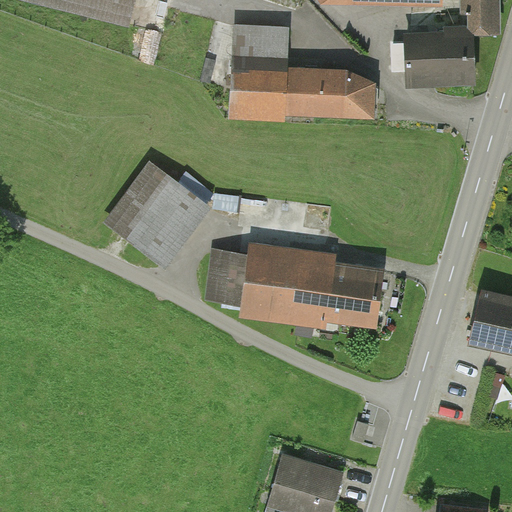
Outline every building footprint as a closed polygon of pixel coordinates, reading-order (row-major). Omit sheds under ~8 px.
[(13,0),(126,25),(131,0),(13,0)] [(471,30),(499,30),(498,0),(464,0),(465,11),(471,11),(471,30)] [(226,26),(221,120),(277,123),(277,116),(369,121),(371,84),(343,72),(277,69),(279,29),(226,26)] [(446,42),(395,44),(396,68),(409,68),(410,79),(475,76),(473,32),(471,30),(445,31),(446,42)] [(203,207),(147,164),(101,223),(157,267),(203,207)] [(330,256),(246,245),(237,315),(321,326),(322,318),(367,324),(373,271),(329,265),(330,256)] [(511,298),(479,291),(466,345),(511,355),(511,298)] [(390,412),(380,409),(376,422),(386,425),(390,412)] [(329,511),(340,476),(277,459),(261,511),(329,511)]
